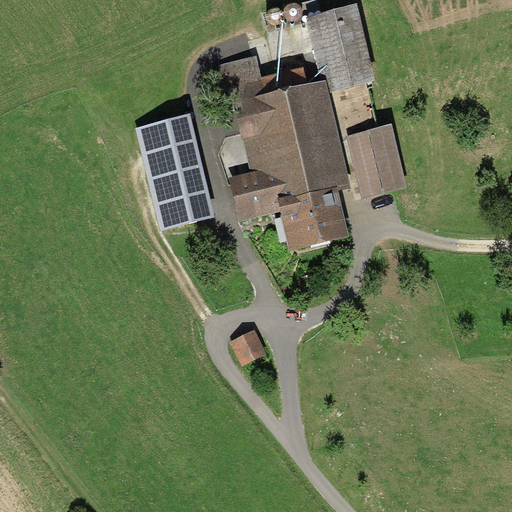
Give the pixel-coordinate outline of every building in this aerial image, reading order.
[(358,10),(310,20),(320,65),(326,63),(332,92),(374,83),(358,10)] [(264,100),(308,89),(303,67),(262,78),(258,61),(225,69),(231,90),(260,83),(264,100)] [(345,183),(321,86),(308,89),(264,100),(257,102),(260,117),(242,121),(255,177),(235,182),(245,220),(287,209),(298,252),(346,240),(332,187),(345,183)] [(141,132),(165,229),(214,216),(191,120),(141,132)] [(389,129),(345,140),(359,197),(404,186),(389,129)] [(254,334),(234,343),(243,365),(265,354),(254,334)]
